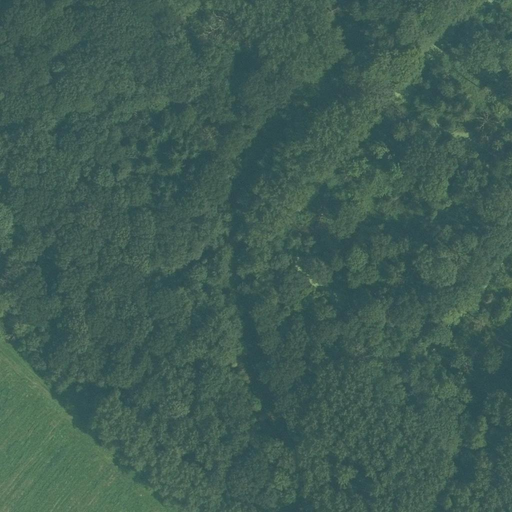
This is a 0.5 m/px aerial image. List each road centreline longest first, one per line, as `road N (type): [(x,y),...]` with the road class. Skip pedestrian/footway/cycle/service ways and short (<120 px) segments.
road 1 (track): [(306,511),(214,297),(214,263),(240,177),(263,143),(371,56),(420,0)]
road 2 (track): [(228,71),(140,71),(70,87),(0,122)]
road 3 (track): [(341,80),(228,71),(139,0)]
